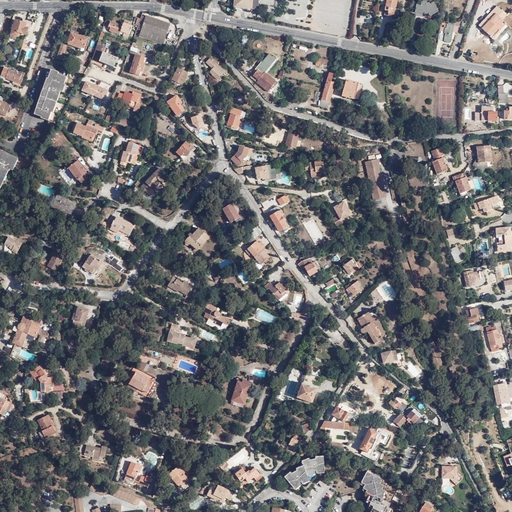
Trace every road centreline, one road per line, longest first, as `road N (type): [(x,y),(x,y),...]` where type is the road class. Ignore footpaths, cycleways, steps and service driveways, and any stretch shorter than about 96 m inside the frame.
road 1 (residential): [(488,511),(442,416),(360,348),(223,165),(190,20)]
road 2 (residential): [(190,20),(264,104),(356,136),(398,141),(511,128)]
road 3 (tertiary): [(216,18),(511,75)]
road 4 (residential): [(62,5),(19,141),(0,141)]
